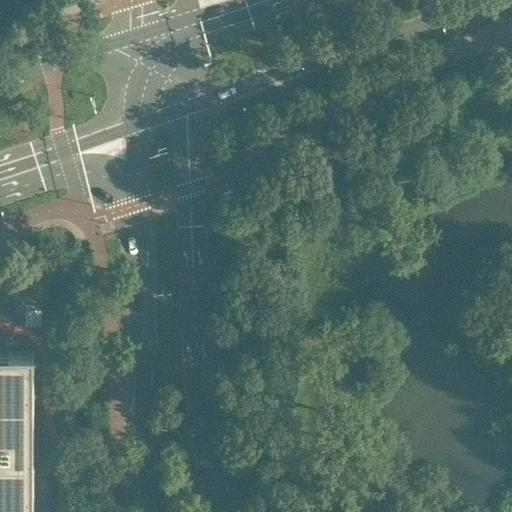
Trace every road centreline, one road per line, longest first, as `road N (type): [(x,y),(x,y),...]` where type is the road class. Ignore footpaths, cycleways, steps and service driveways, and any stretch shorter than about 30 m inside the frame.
road 1 (primary): [(224,511),(202,430),(187,104)]
road 2 (primary): [(134,122),(155,511)]
road 3 (secondary): [(187,104),(506,0)]
road 4 (secondary): [(0,167),(134,122)]
road 5 (secondary): [(134,36),(0,78)]
